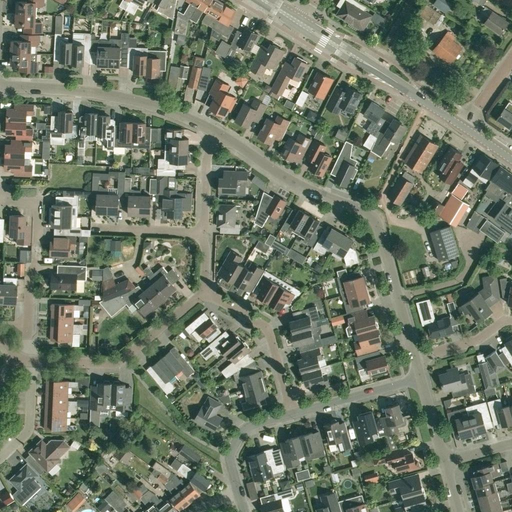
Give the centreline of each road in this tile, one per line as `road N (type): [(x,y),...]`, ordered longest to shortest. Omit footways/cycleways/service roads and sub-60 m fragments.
road 1 (residential): [(398,299),(371,217),(301,188),(220,136)]
road 2 (residential): [(220,136),(174,113),(99,93),(0,86)]
road 3 (residential): [(32,363),(113,364),(205,290)]
road 4 (residential): [(19,361),(37,211),(0,192)]
road 5 (residential): [(292,415),(264,329),(205,290)]
road 6 (tertiary): [(421,100),(304,20)]
road 7 (tertiary): [(298,32),(421,100)]
road 8 (residential): [(292,415),(421,377)]
